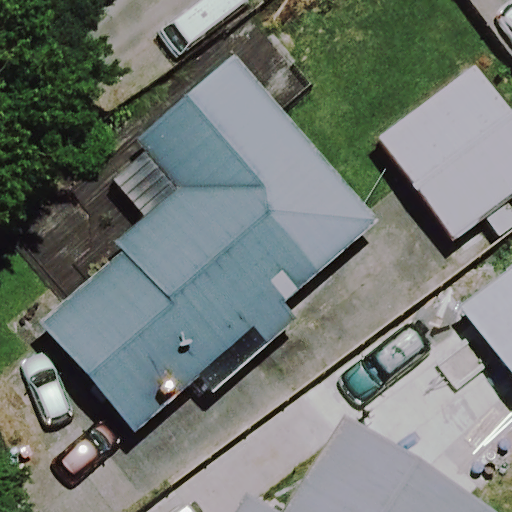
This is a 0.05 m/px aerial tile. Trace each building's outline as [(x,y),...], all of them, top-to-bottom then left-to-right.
[(222,47),(183,0),(128,0),(44,70),(105,144),(222,47)] [(511,194),(511,139),(458,68),(356,145),(436,252),(511,194)] [(12,336),(117,455),(184,396),(199,414),(292,331),(277,314),(362,239),(212,71),(117,155),(161,204),(12,336)] [(511,264),(440,319),(502,402),(426,459),(466,511),(475,511),(511,484),(511,264)] [(250,511),(437,511),(318,422),(250,511)]
